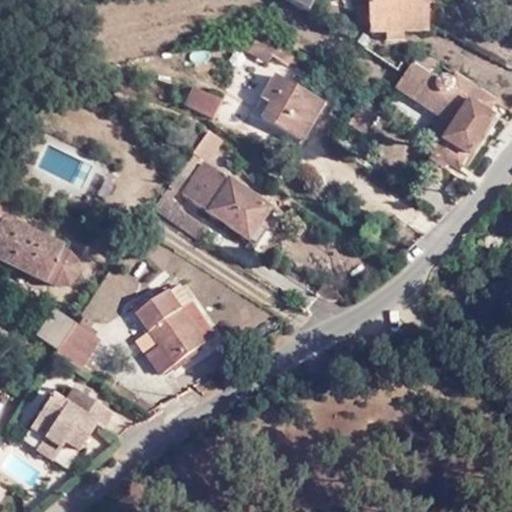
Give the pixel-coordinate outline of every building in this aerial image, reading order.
[(294,0),(291,7),(310,18),(318,0),(294,0)] [(420,26),(420,5),(419,0),(366,0),(366,30),(369,29),(387,28),(387,38),(388,46),(400,44),(400,37),(401,28),(420,26)] [(429,5),(420,5),(420,26),(401,28),(400,37),(426,37),(429,5)] [(387,28),(369,29),(369,37),(387,38),(387,28)] [(262,40),(258,47),(265,48),(277,55),(280,51),(262,40)] [(265,48),(258,47),(251,59),(266,71),(274,61),(277,55),(265,48)] [(277,55),(292,64),(294,60),(280,51),(277,55)] [(288,71),(292,64),(277,55),(274,61),(288,71)] [(489,120),(497,106),(456,78),(448,85),(445,81),(436,78),(434,82),(426,75),(432,64),(417,55),(393,91),(440,123),(428,145),(439,153),(425,173),(439,184),(444,177),(463,187),(470,177),(464,173),(472,165),(465,162),(492,122),(489,120)] [(221,106),(197,88),(184,105),(209,123),(221,106)] [(318,118),(278,90),(265,107),(269,114),(256,134),(291,157),(318,118)] [(374,116),(361,108),(348,129),(359,137),(374,116)] [(203,139),(186,129),(182,132),(169,126),(160,142),(191,155),(203,139)] [(52,191),(106,204),(116,162),(62,149),(52,191)] [(270,215),(202,171),(180,202),(256,253),(267,237),(259,232),(270,215)] [(176,178),(160,202),(170,209),(186,184),(176,178)] [(160,202),(150,215),(169,229),(177,217),(178,215),(170,209),(160,202)] [(169,229),(199,250),(207,238),(177,217),(169,229)] [(57,246),(0,220),(0,272),(2,273),(10,270),(46,287),(55,289),(62,286),(72,279),(73,271),(72,260),(67,254),(56,250),(57,246)] [(179,313),(190,306),(177,287),(167,295),(179,313)] [(203,346),(179,313),(167,295),(135,317),(148,335),(158,348),(145,358),(158,378),(203,346)] [(39,331),(58,343),(76,319),(56,306),(39,331)] [(212,339),(190,306),(179,313),(203,346),(212,339)] [(58,343),(51,352),(75,365),(97,333),(76,319),(58,343)] [(136,344),(145,358),(158,348),(148,335),(136,344)] [(222,346),(178,376),(187,389),(231,359),(222,346)] [(39,437),(56,448),(59,443),(72,451),(90,424),(96,427),(107,414),(68,388),(58,402),(46,394),(24,428),(39,437)] [(47,463),(56,448),(39,437),(29,452),(47,463)]
